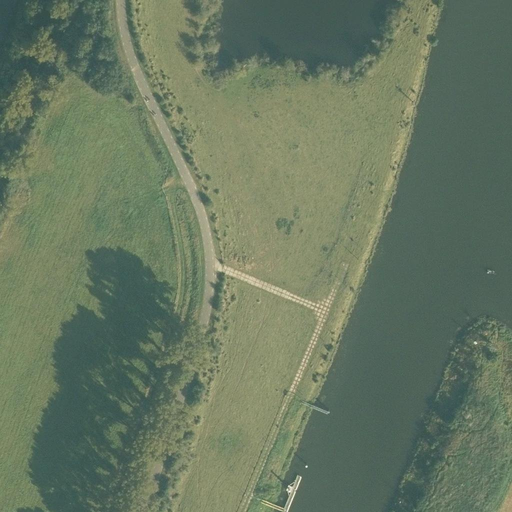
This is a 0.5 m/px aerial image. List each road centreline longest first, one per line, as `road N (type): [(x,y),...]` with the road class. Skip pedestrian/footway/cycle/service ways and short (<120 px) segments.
road 1 (residential): [(148,511),(200,345),(210,272),(202,214),(132,58),(121,0)]
road 2 (track): [(0,192),(87,0)]
